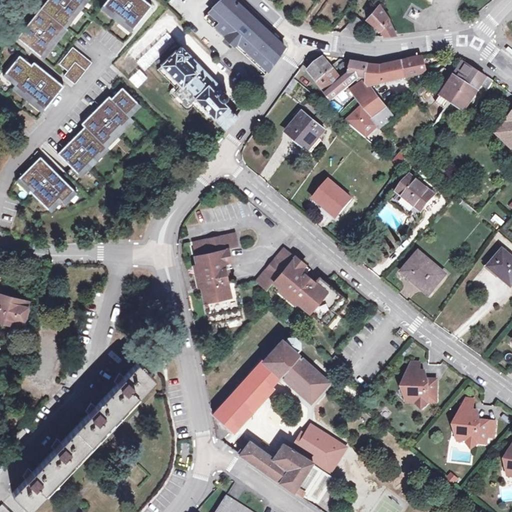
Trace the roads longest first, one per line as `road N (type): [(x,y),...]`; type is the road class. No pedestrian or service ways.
road 1 (unclassified): [(511,393),(220,160)]
road 2 (tertiary): [(207,447),(161,250)]
road 3 (residential): [(0,179),(109,55),(94,43)]
road 4 (tertiary): [(307,39),(376,49),(473,39)]
road 5 (unclassified): [(161,250),(67,255),(0,243)]
road 6 (tertiary): [(220,160),(307,39)]
